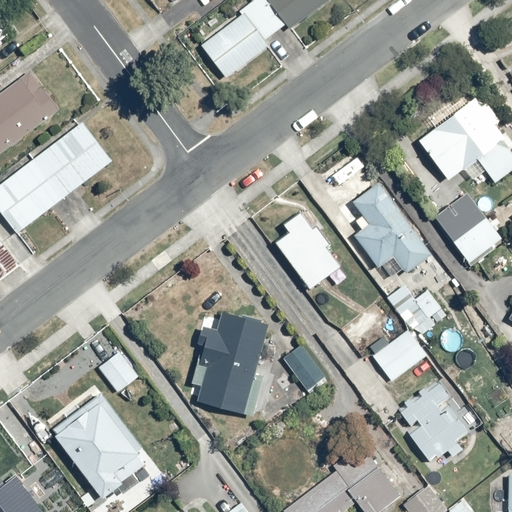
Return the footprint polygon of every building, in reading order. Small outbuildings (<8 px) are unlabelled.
[(326,0),(257,0),(200,42),(225,77),(268,45),(264,39),(285,23),(289,28),(326,0)] [(0,18),(0,37),(9,30),(0,18)] [(0,154),(61,109),(31,72),(0,95),(0,154)] [(511,168),(511,153),(474,97),(418,139),(446,180),(475,158),(494,183),(511,168)] [(0,208),(19,233),(112,162),(82,124),(0,183),(0,208)] [(431,253),(377,181),(351,201),(368,224),(354,235),(377,266),(393,255),(406,272),(431,253)] [(502,236),(468,191),(434,216),(468,262),(502,236)] [(341,266),(301,212),(282,223),(289,233),(275,243),(308,290),(341,266)] [(0,282),(21,267),(0,240),(0,282)] [(382,288),(411,330),(430,316),(436,324),(448,316),(428,288),(414,297),(400,277),(394,281),(394,280),(382,288)] [(269,325),(219,311),(214,329),(206,327),(190,382),(200,386),(196,400),(252,416),(263,376),(255,374),(269,325)] [(427,354),(408,329),(373,355),(392,381),(427,354)] [(304,343),(284,359),(311,394),(331,378),(304,343)] [(139,376),(120,351),(99,367),(127,403),(135,396),(127,385),(139,376)] [(448,396),(437,381),(398,410),(413,430),(408,433),(430,462),(469,434),(443,400),(448,396)] [(141,447),(101,392),(49,429),(100,497),(146,464),(136,450),(141,447)] [(25,446),(2,413),(0,413),(0,443),(10,457),(25,446)] [(364,511),(378,511),(400,495),(362,444),(331,465),(335,471),(283,510),(284,511),(343,511),(356,502),(364,511)] [(42,511),(14,472),(0,481),(0,511),(42,511)] [(444,511),(451,507),(430,482),(404,504),(410,511),(444,511)] [(115,511),(105,499),(87,511),(115,511)] [(471,511),(473,511),(463,499),(448,511),(471,511)]
